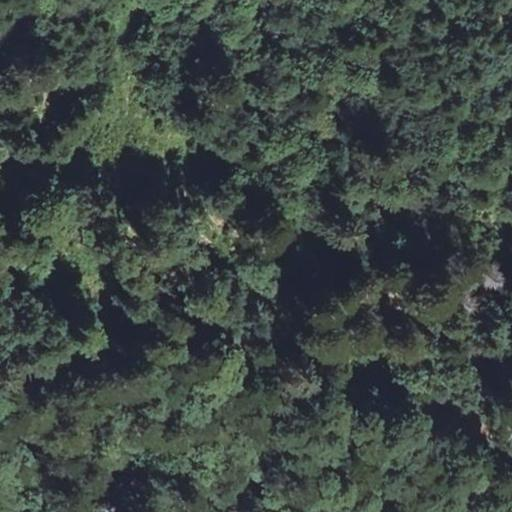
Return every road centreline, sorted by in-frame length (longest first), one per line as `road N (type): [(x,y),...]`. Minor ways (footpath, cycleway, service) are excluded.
road 1 (track): [(511,462),(323,346),(178,312),(91,310),(30,345),(0,400)]
road 2 (track): [(111,0),(99,91),(30,258),(30,345)]
